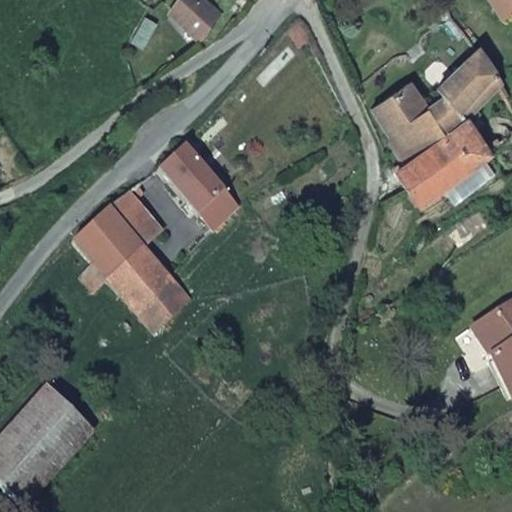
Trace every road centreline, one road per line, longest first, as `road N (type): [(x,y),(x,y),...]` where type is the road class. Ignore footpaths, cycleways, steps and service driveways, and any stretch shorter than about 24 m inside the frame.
road 1 (residential): [(0,307),(113,175),(264,35),(282,0)]
road 2 (track): [(340,385),(324,436),(331,511)]
